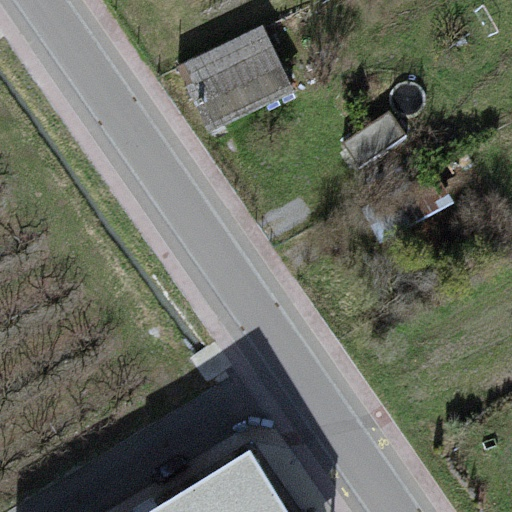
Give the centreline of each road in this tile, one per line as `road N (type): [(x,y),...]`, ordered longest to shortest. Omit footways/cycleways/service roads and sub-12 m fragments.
road 1 (unclassified): [(284,378),(13,0)]
road 2 (unclassified): [(284,378),(379,511)]
road 3 (residential): [(311,511),(243,404)]
